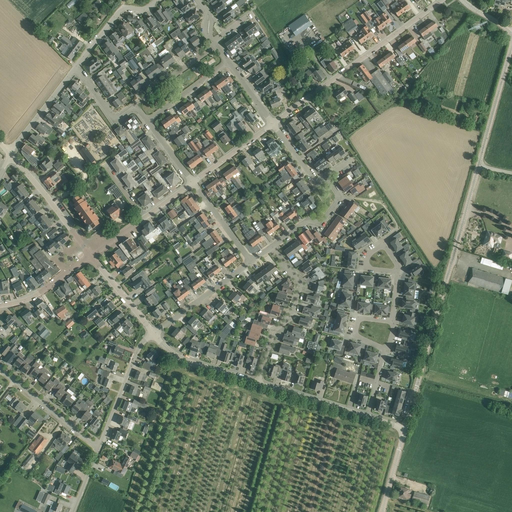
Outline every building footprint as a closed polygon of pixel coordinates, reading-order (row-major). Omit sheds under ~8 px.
[(72,0),(66,5),(69,9),(78,2),(77,0),(72,0)] [(219,4),(213,8),(214,9),(214,11),(214,12),(215,12),(216,13),(217,14),(226,7),(224,4),(226,3),(225,1),(225,0),(217,0),(216,1),(219,4)] [(410,8),(407,4),(404,0),(402,2),(401,1),(398,4),(404,12),(410,8)] [(98,1),(77,20),(82,26),(104,7),(98,1)] [(177,6),(176,7),(179,10),(181,8),(185,13),(193,7),(189,2),(187,3),(186,1),(184,1),(177,6)] [(381,1),(377,4),(383,12),(387,9),(381,1)] [(398,17),(404,12),(398,4),(392,9),(398,17)] [(231,7),(221,14),(224,17),(222,18),(222,19),(222,20),(223,22),(224,22),(226,24),(234,18),(231,15),(235,12),(231,7)] [(156,13),(155,14),(161,23),(166,19),(168,22),(172,19),(171,19),(167,13),(166,11),(163,13),(160,9),(159,10),(158,10),(158,11),(157,11),(156,11),(156,12),(156,13)] [(192,11),(181,19),(183,22),(186,19),(190,24),(200,17),(196,11),(193,13),(192,11)] [(362,14),(368,22),(372,19),(366,11),(366,12),(362,14)] [(392,21),(385,12),(379,17),(386,26),(392,21)] [(362,14),(359,17),(364,25),(368,22),(362,14)] [(145,25),(143,23),(141,19),(138,20),(136,17),(135,17),(135,16),(132,15),(132,16),(128,16),(128,19),(131,23),(134,24),(138,30),(145,25)] [(304,15),(289,26),(296,35),(311,24),(304,15)] [(147,20),(145,21),(151,29),(156,25),(159,28),(161,26),(157,21),(155,22),(151,17),(150,18),(148,18),(147,19),(147,20)] [(379,17),(373,21),(379,30),(386,26),(379,17)] [(348,34),(358,27),(353,20),(343,27),(348,34)] [(430,32),(434,29),(438,26),(434,21),(427,27),(430,32)] [(252,22),(248,25),(254,34),(258,31),(261,35),(264,33),(260,27),(257,29),(253,24),(252,22)] [(134,31),(131,27),(128,23),(124,26),(122,23),(118,27),(126,37),(134,31)] [(248,25),(244,28),(245,30),(244,30),(248,36),(245,38),(250,43),(253,41),(250,38),(254,34),(248,25)] [(367,26),(360,30),(361,31),(362,33),(367,39),(373,35),(367,26)] [(423,37),(430,32),(427,27),(419,32),(423,37)] [(190,41),(192,43),(195,47),(201,42),(196,36),(198,35),(194,29),(189,33),(193,39),(190,41)] [(186,40),(189,37),(184,31),(181,33),(186,40)] [(367,39),(362,33),(361,31),(355,36),(361,44),(367,39)] [(125,40),(124,38),(121,34),(119,36),(116,32),(110,36),(118,48),(122,44),(121,43),(125,40)] [(237,33),(233,36),(241,47),(245,43),(247,46),(250,43),(245,38),(242,40),(239,35),(238,35),(237,33)] [(63,36),(59,41),(66,47),(67,47),(69,49),(73,45),(79,50),(83,44),(79,41),(77,39),(74,37),(71,41),(70,42),(66,39),(66,38),(63,36)] [(233,36),(228,39),(235,49),(237,47),(239,48),(241,47),(233,36)] [(262,43),(260,44),(263,48),(270,43),(265,36),(259,40),(262,43)] [(416,42),(416,41),(413,37),(405,42),(409,47),(416,42)] [(162,38),(154,43),(157,46),(164,41),(162,38)] [(225,44),(225,45),(229,50),(226,51),(231,57),(233,55),(230,52),(235,49),(228,39),(224,42),(225,44)] [(354,48),(351,44),(349,41),(346,43),(343,45),(348,53),(354,48)] [(119,52),(115,47),(112,43),(110,44),(109,42),(107,44),(107,43),(102,46),(109,56),(112,54),(114,56),(119,52)] [(190,50),(184,42),(181,43),(178,44),(180,47),(185,54),(190,50)] [(409,47),(405,42),(398,47),(402,52),(406,49),(408,51),(406,53),(409,57),(414,53),(409,47)] [(424,52),(427,50),(422,43),(418,45),(424,52)] [(66,47),(62,53),(65,55),(71,60),(79,50),(73,45),(69,49),(67,47),(66,47)] [(342,57),(348,53),(343,45),(339,48),(339,47),(336,49),(342,57)] [(180,58),(185,54),(180,47),(177,49),(176,47),(174,49),(180,58)] [(148,56),(151,54),(147,49),(140,54),(142,57),(146,54),(148,56)] [(133,52),(125,58),(127,61),(135,56),(133,52)] [(163,55),(161,52),(158,54),(160,57),(161,58),(159,60),(165,68),(170,65),(166,58),(163,55)] [(166,52),(163,55),(166,58),(170,65),(172,63),(173,64),(175,62),(174,62),(175,61),(174,59),(174,58),(173,59),(169,52),(166,54),(166,52)] [(395,57),(394,56),(391,52),(384,57),(388,62),(395,57)] [(121,67),(125,64),(127,63),(121,55),(118,57),(121,61),(118,63),(121,67)] [(243,62),(241,64),(245,69),(246,68),(253,63),(249,58),(250,58),(248,55),(242,59),(243,62)] [(327,57),(321,62),(325,68),(327,66),(332,73),(337,69),(335,65),(336,65),(333,61),(331,62),(327,57)] [(388,62),(384,57),(377,63),(380,68),(384,65),(387,69),(390,66),(388,62)] [(401,67),(404,64),(399,57),(396,59),(400,64),(399,64),(401,67)] [(101,65),(99,62),(96,58),(90,62),(85,66),(90,73),(94,70),(101,65)] [(132,59),(125,64),(127,67),(129,65),(134,71),(139,68),(136,65),(137,65),(132,59)] [(257,61),(246,68),(250,74),(252,72),(254,75),(261,70),(260,70),(262,69),(260,66),(257,61)] [(137,65),(136,65),(139,68),(141,71),(144,69),(143,67),(140,62),(137,65)] [(151,63),(148,65),(156,75),(161,72),(154,63),(152,65),(151,63)] [(122,71),(127,67),(125,64),(121,67),(117,70),(121,76),(124,74),(122,71)] [(156,75),(148,65),(146,67),(147,69),(144,71),(151,79),(156,75)] [(363,65),(357,69),(359,72),(359,73),(366,83),(371,80),(383,96),(389,91),(393,88),(391,86),(389,83),(388,83),(383,75),(378,69),(370,75),(363,65)] [(257,85),(269,76),(264,69),(252,77),(254,80),(254,81),(254,82),(255,83),(256,83),(257,85)] [(326,78),(323,74),(320,70),(317,72),(316,71),(315,69),(310,72),(309,70),(303,74),(307,79),(312,75),(316,80),(317,79),(319,82),(326,78)] [(107,76),(106,74),(103,70),(98,74),(99,74),(97,76),(98,78),(95,80),(99,85),(108,78),(107,77),(107,76)] [(387,72),(383,75),(388,83),(389,83),(393,80),(387,72)] [(146,83),(140,74),(139,74),(134,77),(136,80),(141,87),(143,86),(146,84),(145,83),(146,83)] [(232,86),(231,84),(234,82),(230,77),(227,79),(225,76),(220,80),(230,93),(232,91),(229,88),(232,86)] [(136,80),(134,77),(131,79),(132,80),(130,81),(136,90),(139,88),(139,87),(141,86),(141,87),(136,80)] [(109,80),(108,79),(108,78),(99,85),(102,89),(112,82),(110,80),(109,80)] [(220,80),(215,84),(219,90),(222,88),(227,95),(230,93),(220,80)] [(271,92),(276,90),(279,89),(278,85),(274,87),(273,86),(274,85),(270,81),(259,88),(263,93),(270,88),(270,89),(271,92)] [(80,87),(81,86),(76,82),(73,86),(70,85),(67,89),(71,92),(71,95),(72,96),(75,92),(76,93),(80,87)] [(114,85),(112,83),(112,82),(102,89),(105,94),(114,88),(113,86),(114,85)] [(84,91),(80,87),(76,93),(75,92),(72,96),(74,98),(76,96),(79,98),(83,93),(84,91)] [(286,93),(284,87),(275,91),(277,96),(278,97),(286,93)] [(348,94),(346,91),(343,87),(334,94),(339,100),(348,94)] [(108,99),(112,96),(118,92),(116,89),(115,89),(114,88),(105,94),(108,99)] [(208,88),(203,92),(211,103),(212,105),(215,103),(210,96),(213,94),(208,88)] [(119,98),(118,99),(113,103),(117,108),(124,103),(122,100),(125,98),(121,92),(117,95),(119,98)] [(211,103),(203,92),(198,96),(200,99),(196,102),(200,107),(203,105),(201,103),(205,100),(210,106),(212,105),(211,103)] [(354,102),(358,99),(352,92),(349,95),(354,102)] [(88,96),(83,93),(79,98),(78,100),(81,102),(79,104),(83,107),(87,103),(84,101),(88,96)] [(277,96),(272,98),(273,99),(270,100),(271,102),(270,102),(273,108),(282,104),(279,98),(278,99),(278,97),(277,96)] [(196,102),(193,105),(191,101),(185,105),(193,116),(195,114),(192,109),(195,107),(196,109),(200,107),(196,102)] [(51,109),(60,116),(65,109),(67,111),(69,109),(62,104),(61,106),(57,103),(55,105),(51,109)] [(190,118),(193,116),(185,105),(180,109),(184,115),(187,113),(190,118)] [(240,112),(239,113),(244,119),(247,117),(252,123),(254,122),(255,122),(255,121),(257,119),(255,116),(254,117),(253,115),(251,112),(249,114),(247,111),(245,108),(240,112)] [(319,116),(317,113),(314,109),(311,111),(310,110),(308,111),(313,119),(315,117),(316,118),(319,116)] [(311,120),(313,119),(308,111),(306,113),(306,114),(304,116),(309,123),(311,121),(311,120)] [(45,119),(53,126),(55,123),(56,123),(59,123),(61,124),(63,121),(54,113),(53,113),(55,115),(54,117),(49,113),(48,115),(48,114),(45,118),(45,119)] [(181,121),(180,119),(177,115),(174,117),(172,115),(167,119),(175,129),(177,128),(175,125),(181,121)] [(132,131),(139,126),(134,118),(126,124),(130,128),(127,130),(131,135),(134,133),(132,131)] [(177,133),(175,129),(167,119),(162,123),(166,128),(168,130),(170,129),(171,130),(172,131),(169,133),(172,136),(177,133)] [(216,119),(212,122),(214,124),(211,126),(216,132),(222,126),(218,121),(216,119)] [(246,129),(243,125),(241,122),(238,119),(232,123),(231,122),(227,126),(232,132),(237,128),(241,132),(246,129)] [(289,131),(296,126),(294,124),(295,123),(294,120),(287,126),(288,128),(287,129),(289,131)] [(53,130),(46,124),(44,126),(40,124),(36,129),(44,135),(48,130),(51,133),(53,130)] [(186,126),(182,129),(186,135),(190,131),(186,126)] [(294,136),(298,133),(301,131),(299,128),(298,129),(296,126),(289,131),(291,134),(292,133),(294,136)] [(131,135),(127,130),(124,132),(121,127),(115,130),(121,138),(124,136),(125,136),(128,140),(128,141),(131,145),(136,141),(131,135)] [(59,128),(57,132),(62,136),(65,133),(59,128)] [(208,130),(204,133),(209,141),(213,137),(208,130)] [(230,141),(227,137),(226,135),(223,132),(221,133),(221,134),(218,136),(225,144),(230,141)] [(298,143),(305,138),(303,135),(304,135),(302,132),(295,137),(297,140),(296,141),(298,143)] [(42,137),(38,134),(36,137),(33,134),(29,140),(36,145),(38,143),(42,146),(46,140),(42,137)] [(187,145),(185,142),(183,139),(186,137),(184,134),(175,141),(179,147),(182,144),(184,147),(187,145)] [(131,145),(130,145),(134,150),(137,148),(137,147),(141,144),(142,144),(144,147),(152,141),(148,136),(143,140),(141,137),(136,141),(131,145)] [(300,148),(307,143),(306,141),(307,140),(305,138),(298,143),(299,145),(298,146),(300,148)] [(199,150),(202,148),(195,139),(192,141),(199,150)] [(273,139),(266,143),(270,147),(268,149),(271,153),(272,152),(273,152),(279,148),(279,147),(276,143),(273,139)] [(215,143),(211,146),(206,140),(205,141),(213,153),(219,148),(215,143)] [(152,141),(144,147),(146,150),(146,151),(142,154),(141,154),(138,156),(142,161),(152,153),(151,150),(156,147),(152,141)] [(192,141),(189,144),(195,153),(199,150),(192,141)] [(213,153),(205,141),(204,141),(202,143),(205,146),(204,146),(206,150),(203,152),(207,157),(213,153)] [(312,147),(310,145),(312,144),(310,141),(307,143),(300,148),(302,151),(303,150),(305,153),(312,147)] [(34,168),(41,161),(36,157),(35,159),(29,153),(32,150),(34,151),(26,144),(25,145),(24,144),(22,147),(23,148),(22,149),(23,150),(21,151),(22,152),(22,154),(23,155),(23,156),(34,168)] [(337,145),(334,147),(342,158),(347,154),(341,146),(338,148),(337,145)] [(81,146),(78,149),(80,151),(79,151),(90,165),(92,163),(95,161),(85,147),(83,148),(81,146)] [(333,152),(331,153),(336,160),(339,158),(339,160),(342,158),(334,147),(331,149),(333,152)] [(260,148),(253,153),(257,158),(260,162),(266,158),(263,154),(264,154),(260,148)] [(126,156),(129,153),(125,149),(115,157),(116,159),(111,163),(115,168),(123,163),(121,160),(121,158),(125,155),(126,156)] [(191,169),(197,165),(186,150),(184,151),(191,161),(187,163),(191,169)] [(199,155),(196,157),(193,153),(191,151),(189,153),(186,150),(197,165),(203,160),(199,155)] [(163,157),(159,152),(154,155),(152,153),(142,161),(145,165),(148,163),(148,162),(152,159),(154,159),(156,162),(163,157)] [(334,162),(336,160),(331,153),(329,155),(328,154),(325,156),(330,163),(333,161),(334,162)] [(61,157),(57,161),(57,162),(53,165),(55,168),(62,163),(64,161),(61,157)] [(163,157),(156,162),(158,165),(157,166),(153,169),(152,169),(149,171),(153,176),(158,172),(164,168),(162,166),(167,162),(163,157)] [(320,158),(318,160),(324,169),(326,168),(327,169),(330,166),(323,157),(321,159),(320,158)] [(134,160),(140,167),(144,165),(137,158),(134,160)] [(247,158),(242,161),(247,167),(248,166),(256,176),(262,172),(258,166),(255,168),(247,158)] [(45,162),(40,166),(45,172),(50,168),(50,167),(53,165),(49,160),(46,162),(45,162)] [(126,172),(137,164),(133,160),(130,162),(130,163),(126,166),(125,166),(123,163),(115,168),(119,173),(124,170),(126,172)] [(318,160),(315,162),(315,163),(313,164),(318,172),(321,170),(322,171),(324,169),(318,160)] [(287,161),(277,169),(280,172),(286,168),(287,170),(280,175),(282,177),(294,169),(290,164),(289,164),(287,161)] [(58,172),(64,166),(62,163),(55,168),(58,172)] [(137,171),(140,169),(137,164),(126,172),(128,175),(123,178),(126,184),(134,178),(132,175),(132,174),(136,171),(137,171)] [(264,174),(269,171),(266,167),(265,168),(261,164),(258,166),(262,172),(264,174)] [(235,166),(229,171),(241,188),(243,186),(235,175),(239,172),(235,166)] [(298,174),(294,169),(282,177),(280,179),(283,183),(289,179),(289,180),(293,177),(293,178),(298,174)] [(224,176),(227,180),(231,178),(235,185),(234,186),(237,191),(241,188),(229,171),(223,175),(224,175),(225,176),(224,176)] [(167,184),(163,179),(160,174),(158,172),(153,176),(156,179),(157,179),(160,183),(160,185),(157,187),(163,195),(168,191),(164,186),(167,184)] [(58,177),(59,176),(58,175),(57,176),(55,173),(44,182),(47,186),(56,179),(56,178),(58,177)] [(177,182),(179,181),(178,179),(178,178),(174,173),(167,178),(166,177),(163,179),(167,184),(169,182),(172,186),(178,182),(177,182)] [(147,180),(148,180),(145,175),(142,177),(141,178),(137,181),(136,181),(134,178),(126,184),(130,189),(135,185),(137,187),(143,183),(147,180)] [(50,189),(54,186),(61,180),(59,178),(60,177),(59,176),(58,177),(56,178),(56,179),(47,186),(50,189)] [(350,181),(349,180),(347,176),(338,183),(342,187),(350,181)] [(63,188),(70,183),(67,179),(60,185),(63,188)] [(214,182),(212,183),(221,196),(224,194),(223,193),(224,192),(221,188),(226,185),(222,179),(219,181),(218,179),(217,179),(216,179),(214,180),(214,181),(214,182)] [(163,195),(157,187),(154,189),(153,189),(150,185),(150,184),(147,180),(143,183),(147,190),(151,195),(154,193),(157,198),(163,195)] [(302,180),(296,184),(298,187),(292,191),(294,193),(305,185),(302,181),(302,180)] [(351,183),(350,181),(342,187),(345,192),(349,190),(351,188),(355,185),(353,182),(351,183)] [(10,182),(4,186),(9,191),(14,187),(10,182)] [(208,189),(205,191),(209,197),(217,192),(221,197),(221,196),(212,183),(209,185),(209,184),(208,184),(206,186),(206,187),(206,188),(208,189)] [(362,183),(359,185),(358,183),(355,185),(351,188),(349,190),(353,194),(358,191),(359,193),(363,190),(365,189),(363,187),(364,186),(362,183)] [(15,189),(11,191),(16,197),(25,190),(23,188),(24,187),(22,184),(15,189)] [(115,184),(108,190),(112,195),(113,194),(117,199),(123,195),(115,184)] [(305,185),(294,193),(295,196),(296,195),(297,196),(299,194),(299,193),(302,191),(303,194),(307,192),(309,191),(309,190),(309,189),(307,186),(306,187),(305,185)] [(16,210),(24,203),(22,201),(29,195),(25,190),(16,197),(20,202),(14,207),(16,210)] [(149,197),(151,195),(147,190),(145,192),(146,194),(139,199),(144,207),(152,201),(149,197)] [(99,219),(97,216),(98,215),(97,214),(96,215),(94,212),(95,211),(92,207),(91,208),(89,205),(90,204),(89,204),(88,204),(86,201),(87,200),(82,193),(69,203),(74,210),(75,209),(80,216),(79,217),(82,221),(83,220),(88,227),(87,228),(89,231),(100,224),(98,220),(99,219)] [(296,204),(305,198),(302,195),(296,199),(297,201),(295,203),(296,204)] [(188,196),(181,201),(187,210),(196,203),(191,198),(190,199),(188,196)] [(311,196),(300,204),(304,209),(310,204),(310,205),(315,202),(311,196)] [(28,212),(37,205),(33,200),(26,205),(24,203),(16,210),(18,212),(24,207),(28,212)] [(358,207),(354,204),(350,201),(347,206),(354,211),(358,207)] [(114,207),(108,211),(109,212),(109,213),(109,214),(110,214),(114,220),(115,219),(116,219),(117,218),(117,217),(119,216),(119,215),(122,212),(115,202),(112,204),(114,207)] [(194,214),(196,212),(200,209),(196,203),(187,210),(184,212),(185,214),(188,212),(188,213),(192,210),(194,214)] [(230,205),(225,209),(229,214),(239,206),(240,206),(238,204),(232,208),(230,205)] [(293,206),(295,205),(294,204),(287,210),(283,205),(281,207),(291,219),(296,215),(295,215),(298,213),(296,209),(293,206)] [(31,222),(36,218),(34,216),(41,210),(37,205),(28,212),(31,217),(29,220),(31,222)] [(239,206),(229,214),(233,219),(235,221),(239,218),(241,220),(245,217),(243,215),(240,211),(242,209),(240,206),(239,206)] [(351,215),(354,211),(347,206),(344,210),(350,215),(351,215)] [(285,223),(291,219),(281,207),(279,208),(285,216),(282,218),(285,223)] [(350,215),(344,210),(343,209),(340,214),(347,219),(350,215)] [(172,219),(177,215),(173,210),(168,213),(172,219)] [(276,222),(278,220),(275,215),(274,213),(273,212),(272,212),(272,213),(270,214),(275,221),(276,222)] [(194,217),(189,220),(189,221),(191,223),(197,219),(199,222),(197,224),(194,226),(196,228),(207,219),(203,214),(200,216),(197,218),(195,216),(194,217)] [(43,224),(48,220),(44,215),(38,220),(36,218),(31,222),(33,224),(35,223),(37,225),(41,222),(43,224)] [(346,221),(342,218),(338,215),(335,220),(343,226),(346,221)] [(276,222),(275,221),(272,223),(267,216),(265,218),(271,226),(274,231),(280,227),(276,222)] [(165,217),(159,221),(166,231),(168,229),(169,230),(175,226),(172,223),(170,221),(169,222),(165,217)] [(206,229),(208,228),(212,225),(207,219),(196,228),(198,231),(203,226),(206,230),(206,229)] [(384,219),(375,225),(377,227),(383,234),(387,231),(385,228),(389,226),(384,219)] [(43,224),(41,226),(45,231),(45,230),(47,229),(47,230),(52,225),(48,220),(43,224)] [(252,229),(250,231),(258,243),(264,239),(262,237),(264,235),(262,232),(255,222),(254,220),(251,222),(254,226),(259,233),(256,235),(252,229)] [(339,231),(343,226),(335,220),(331,225),(339,231)] [(255,222),(262,232),(266,229),(260,222),(259,221),(256,223),(255,221),(255,222)] [(267,221),(264,223),(266,225),(268,228),(266,230),(269,235),(274,231),(268,223),(267,221)] [(162,232),(161,231),(158,227),(155,229),(150,222),(146,225),(147,228),(148,227),(153,233),(151,234),(153,237),(156,235),(157,236),(162,232)] [(242,226),(244,230),(242,231),(245,235),(250,242),(251,244),(250,245),(252,247),(253,246),(253,247),(254,246),(254,247),(256,246),(256,245),(258,243),(250,231),(244,224),(242,226)] [(154,240),(155,240),(153,237),(151,234),(153,233),(148,227),(147,228),(146,225),(143,227),(144,228),(140,231),(143,234),(140,237),(145,244),(148,241),(153,238),(154,240)] [(336,236),(339,231),(331,225),(328,230),(337,236),(336,236)] [(371,230),(369,231),(372,236),(375,234),(377,238),(383,234),(377,227),(372,231),(371,230)] [(197,239),(206,233),(204,230),(196,236),(197,239)] [(202,244),(204,247),(219,236),(215,230),(210,234),(212,237),(202,244)] [(312,235),(308,230),(303,233),(310,242),(315,239),(312,235)] [(333,241),(337,236),(328,230),(324,235),(333,241)] [(55,237),(53,234),(51,232),(48,234),(54,241),(52,243),(56,249),(61,246),(55,237)] [(328,242),(327,241),(324,237),(322,238),(317,232),(312,235),(315,239),(317,242),(319,244),(323,241),(325,244),(328,242)] [(493,234),(492,233),(488,232),(486,236),(487,236),(484,245),(492,247),(494,241),(500,243),(502,236),(496,235),(496,234),(493,233),(493,234)] [(55,237),(61,246),(66,242),(66,241),(69,239),(65,233),(59,238),(57,235),(55,237)] [(195,245),(208,235),(206,233),(197,239),(198,239),(193,242),(195,245)] [(305,246),(310,242),(303,233),(299,237),(304,243),(301,245),(303,247),(305,250),(307,249),(307,248),(305,246)] [(361,236),(360,237),(365,244),(367,243),(368,243),(370,241),(364,233),(361,235),(361,236)] [(393,237),(395,240),(390,243),(393,247),(399,243),(397,240),(401,237),(399,233),(400,233),(393,237)] [(218,244),(219,244),(223,241),(219,236),(206,246),(204,247),(206,249),(216,242),(218,244)] [(144,244),(145,244),(140,237),(142,240),(138,243),(140,246),(137,248),(133,241),(132,242),(129,239),(129,238),(119,245),(128,258),(131,256),(128,252),(129,251),(135,258),(144,252),(145,253),(149,250),(144,244)] [(360,237),(356,240),(361,247),(365,244),(360,237)] [(303,247),(301,245),(297,239),(294,241),(296,243),(293,245),(298,251),(303,247)] [(353,242),(351,243),(357,250),(358,249),(359,250),(362,248),(361,247),(356,240),(356,239),(352,241),(353,242)] [(56,249),(52,243),(50,241),(45,245),(51,253),(56,249)] [(399,243),(393,247),(396,252),(403,248),(399,243)] [(217,245),(206,253),(208,256),(219,248),(217,245)] [(293,255),(298,251),(293,245),(288,248),(293,255)] [(36,246),(31,251),(45,268),(48,272),(51,276),(52,277),(58,272),(60,270),(57,265),(55,267),(53,265),(55,264),(54,262),(52,262),(51,263),(41,250),(40,250),(36,246)] [(289,258),(293,255),(288,248),(284,251),(289,258)] [(110,258),(115,265),(116,265),(118,268),(119,267),(121,269),(125,266),(121,261),(121,259),(122,259),(124,262),(128,259),(120,249),(119,249),(120,249),(115,253),(116,254),(110,258)] [(223,252),(231,263),(236,259),(233,255),(230,257),(228,254),(230,252),(228,249),(225,251),(224,249),(222,251),(223,252)] [(146,257),(151,253),(149,250),(145,253),(136,259),(132,262),(131,262),(129,263),(131,266),(135,264),(138,262),(138,263),(146,257)] [(511,257),(511,252),(503,250),(501,257),(511,260),(511,257)] [(31,251),(29,252),(34,258),(30,262),(37,270),(40,274),(42,276),(46,281),(51,276),(48,272),(45,268),(31,251)] [(14,253),(15,255),(16,257),(20,261),(22,259),(17,252),(14,253)] [(226,267),(231,263),(223,252),(221,254),(223,258),(221,260),(226,267)] [(406,252),(399,257),(403,261),(409,257),(406,252)] [(191,257),(191,256),(184,262),(183,262),(184,264),(200,286),(206,282),(202,277),(199,279),(194,272),(195,271),(193,269),(197,265),(191,257)] [(219,263),(216,258),(212,260),(215,264),(212,266),(207,257),(204,259),(208,264),(216,274),(221,271),(217,266),(217,265),(219,263)] [(409,257),(403,261),(406,266),(409,264),(412,262),(409,257)] [(306,274),(310,271),(313,269),(311,266),(312,265),(309,260),(302,265),(304,267),(302,269),(306,274)] [(273,274),(273,273),(277,270),(273,263),(268,267),(273,274)] [(418,263),(411,267),(413,269),(409,272),(412,275),(414,274),(415,276),(418,274),(419,275),(420,275),(420,276),(421,276),(422,275),(423,275),(423,274),(423,273),(423,272),(422,271),(423,270),(418,263)] [(195,290),(200,286),(184,264),(191,274),(189,276),(194,283),(191,285),(195,290)] [(216,274),(208,264),(206,266),(208,269),(206,271),(203,267),(200,269),(202,271),(205,275),(207,274),(210,278),(216,274)] [(23,281),(18,271),(18,272),(15,267),(14,265),(10,267),(14,275),(15,278),(20,275),(23,282),(23,281)] [(126,277),(130,274),(133,272),(136,270),(134,268),(131,270),(129,267),(123,272),(126,277)] [(268,267),(263,270),(270,280),(272,278),(271,275),(273,274),(268,267)] [(321,278),(321,279),(325,276),(318,267),(311,272),(313,275),(312,276),(315,280),(318,278),(319,279),(321,278)] [(506,279),(477,270),(472,269),(468,283),(501,293),(506,279)] [(46,281),(42,276),(40,274),(37,270),(35,272),(38,276),(36,277),(32,272),(30,274),(39,286),(46,281)] [(263,270),(258,274),(263,280),(266,279),(267,281),(270,280),(263,270)] [(345,270),(344,280),(353,281),(354,276),(350,275),(351,270),(345,270)] [(85,290),(87,288),(91,285),(81,272),(73,277),(80,286),(81,285),(85,290)] [(34,290),(39,286),(30,274),(33,278),(27,282),(34,290)] [(138,274),(132,279),(134,283),(132,284),(134,287),(133,287),(135,290),(136,289),(136,290),(142,286),(142,285),(143,286),(150,281),(147,278),(145,280),(142,277),(141,278),(138,274)] [(259,284),(263,280),(258,274),(256,276),(255,274),(253,276),(259,284)] [(358,281),(357,287),(360,288),(366,288),(366,287),(366,286),(368,276),(363,275),(363,276),(362,276),(361,282),(358,281)] [(366,286),(366,287),(372,288),(372,289),(375,289),(376,283),(373,283),(374,277),(372,277),(372,276),(368,276),(366,286)] [(376,283),(375,289),(378,290),(378,289),(384,289),(386,278),(381,277),(381,278),(379,278),(379,284),(376,283)] [(282,291),(291,294),(292,291),(293,291),(293,290),(294,287),(290,286),(290,284),(289,282),(290,281),(288,278),(281,284),(282,285),(284,286),(282,291)] [(386,278),(384,289),(390,290),(390,291),(393,291),(394,285),(391,285),(391,280),(390,279),(390,278),(386,278)] [(506,279),(501,293),(508,295),(511,281),(506,279)] [(17,280),(11,283),(16,292),(24,288),(20,282),(18,283),(17,280)] [(188,286),(184,280),(182,281),(185,285),(184,285),(183,284),(180,286),(179,284),(177,286),(185,297),(190,293),(188,291),(191,289),(188,286)] [(313,286),(312,291),(320,294),(321,290),(323,290),(324,287),(323,287),(325,282),(324,280),(318,282),(319,285),(319,286),(316,285),(316,286),(313,286)] [(344,280),(343,288),(350,290),(350,286),(353,286),(354,282),(353,282),(353,281),(344,280)] [(405,283),(404,289),(415,290),(416,282),(408,280),(408,283),(405,283)] [(9,281),(0,282),(0,287),(1,294),(9,293),(8,288),(10,288),(9,281)] [(150,281),(143,286),(145,290),(152,284),(150,281)] [(249,282),(244,288),(249,293),(252,290),(256,293),(260,288),(254,282),(254,283),(252,285),(249,282)] [(71,289),(69,287),(66,283),(60,287),(65,294),(65,293),(67,295),(72,291),(71,289)] [(185,297),(177,286),(176,286),(175,285),(173,286),(177,291),(171,295),(175,301),(178,299),(179,301),(185,297)] [(97,296),(98,295),(102,292),(97,286),(92,290),(91,288),(86,292),(86,293),(79,300),(82,303),(85,300),(89,296),(90,295),(92,297),(96,294),(97,296)] [(148,296),(156,290),(153,286),(145,292),(148,296)] [(342,289),(340,298),(351,301),(352,295),(347,294),(348,290),(342,289)] [(404,289),(404,295),(407,295),(406,298),(414,299),(415,290),(404,289)] [(246,298),(243,295),(239,292),(237,294),(234,292),(229,298),(235,303),(238,300),(241,303),(246,298)] [(287,295),(278,292),(275,303),(287,307),(289,299),(286,298),(287,295)] [(317,305),(318,300),(320,296),(315,294),(315,297),(308,295),(306,302),(314,304),(317,305)] [(153,303),(156,300),(159,298),(157,295),(154,297),(152,295),(144,301),(149,307),(153,303)] [(340,298),(338,307),(343,309),(344,306),(349,307),(351,301),(340,298)] [(403,301),(402,307),(415,309),(415,302),(414,302),(414,299),(406,298),(406,301),(403,301)] [(45,305),(45,304),(42,300),(36,304),(39,309),(36,311),(40,315),(43,313),(41,311),(43,310),(44,308),(52,317),(54,314),(46,303),(47,303),(45,305)] [(227,306),(225,304),(221,301),(216,307),(224,314),(227,312),(229,309),(227,306)] [(103,307),(99,310),(104,317),(108,314),(108,313),(110,312),(115,308),(113,306),(114,305),(112,302),(111,303),(110,302),(105,306),(106,306),(104,308),(103,307)] [(279,306),(275,305),(270,304),(269,308),(272,309),(270,314),(279,317),(281,311),(278,310),(279,306)] [(373,305),(373,310),(376,310),(375,313),(378,314),(378,315),(381,315),(382,306),(373,305)] [(70,314),(67,310),(64,306),(56,312),(60,317),(61,319),(65,317),(64,314),(65,313),(67,316),(70,314)] [(311,309),(304,307),(302,313),(317,318),(318,313),(319,314),(321,309),(312,306),(311,309)] [(382,306),(381,315),(384,316),(384,314),(387,315),(388,312),(390,312),(391,307),(388,306),(382,306)] [(94,307),(86,314),(89,319),(98,312),(94,307)] [(165,313),(164,311),(163,310),(160,312),(156,307),(153,309),(155,311),(153,313),(157,318),(162,315),(165,313)] [(211,313),(209,312),(206,308),(200,314),(209,322),(211,319),(214,316),(210,313),(211,313)] [(32,314),(29,309),(21,314),(25,319),(29,325),(32,323),(29,318),(31,316),(30,316),(32,314)] [(345,311),(337,309),(335,318),(346,321),(347,315),(344,315),(345,311)] [(119,320),(119,319),(123,316),(122,314),(123,314),(121,312),(120,311),(111,318),(108,321),(112,326),(115,323),(116,323),(119,320)] [(404,315),(402,323),(413,326),(416,314),(409,312),(408,316),(404,315)] [(10,315),(5,320),(9,324),(6,326),(8,328),(13,324),(17,328),(22,323),(16,317),(14,319),(10,315)] [(238,326),(226,316),(223,319),(234,329),(236,328),(238,326)] [(257,321),(254,320),(253,324),(257,325),(263,327),(264,323),(270,325),(272,319),(262,316),(261,319),(258,318),(257,321)] [(203,325),(198,320),(194,317),(189,322),(194,327),(196,325),(200,328),(202,328),(204,326),(203,325)] [(313,319),(307,317),(306,317),(305,319),(301,318),(299,324),(307,327),(308,323),(311,324),(313,319)] [(346,321),(335,318),(335,319),(337,319),(335,325),(344,327),(345,327),(346,321)] [(127,332),(128,332),(130,334),(129,335),(133,331),(131,329),(133,326),(127,319),(122,324),(125,327),(123,328),(127,332)] [(8,328),(6,326),(4,328),(0,324),(0,334),(2,333),(5,336),(11,331),(8,328)] [(234,329),(228,324),(218,335),(224,341),(234,329)] [(257,325),(253,324),(252,324),(250,331),(260,334),(263,327),(257,325)] [(335,325),(334,324),(333,328),(330,327),(329,329),(329,333),(339,336),(340,332),(343,333),(344,327),(335,325)] [(198,333),(190,325),(188,328),(196,336),(198,333)] [(38,333),(38,334),(44,339),(48,335),(47,334),(49,331),(48,330),(44,327),(42,330),(40,331),(40,332),(38,333)] [(302,330),(299,328),(294,327),(292,333),(296,334),(295,337),(300,338),(303,339),(305,334),(301,333),(302,330)] [(178,339),(181,336),(185,331),(182,328),(180,330),(178,329),(176,331),(172,335),(175,337),(175,338),(176,338),(178,339)] [(250,331),(247,330),(245,336),(247,337),(248,337),(258,340),(260,334),(250,331)] [(401,330),(399,338),(405,339),(404,343),(411,344),(412,341),(409,340),(411,333),(411,332),(401,330)] [(81,335),(84,340),(89,335),(86,331),(81,335)] [(300,338),(295,337),(290,335),(289,338),(284,337),(283,340),(284,340),(283,342),(293,345),(294,341),(299,342),(300,338)] [(248,337),(247,337),(245,343),(255,346),(257,340),(248,337)] [(189,343),(191,340),(188,338),(182,344),(186,347),(189,343)] [(334,340),(332,340),(330,348),(337,350),(336,354),(343,355),(345,346),(342,345),(342,342),(338,341),(338,340),(334,339),(334,340)] [(118,344),(114,342),(110,340),(108,344),(112,346),(110,351),(122,356),(124,350),(117,347),(118,344)] [(201,343),(197,342),(192,340),(191,340),(189,343),(192,344),(190,350),(198,352),(200,346),(201,343)] [(309,341),(307,347),(309,348),(308,352),(314,354),(318,344),(315,343),(314,343),(310,342),(309,341)] [(210,344),(206,343),(205,347),(209,348),(207,355),(210,357),(211,358),(213,358),(214,358),(217,351),(218,347),(214,345),(214,346),(210,345),(210,344)] [(395,348),(394,353),(398,354),(398,353),(405,355),(407,347),(410,348),(411,348),(411,345),(411,344),(404,343),(403,346),(398,345),(398,347),(396,347),(396,348),(395,348)] [(7,352),(11,348),(7,344),(0,352),(4,356),(7,352)] [(19,353),(15,350),(17,346),(14,344),(11,348),(7,352),(9,354),(5,360),(10,364),(14,359),(19,353)] [(296,349),(282,344),(279,353),(289,356),(289,353),(291,353),(292,353),(293,353),(294,353),(295,352),(295,351),(296,349)] [(159,355),(154,350),(148,356),(146,359),(149,361),(151,359),(153,361),(159,355)] [(239,352),(235,351),(234,353),(232,361),(235,362),(234,365),(241,367),(244,356),(239,355),(239,352)] [(365,357),(362,356),(360,363),(363,364),(364,362),(370,363),(372,352),(368,351),(368,352),(366,351),(365,357)] [(230,354),(224,352),(222,357),(223,358),(222,361),(228,363),(228,360),(232,361),(234,353),(231,352),(230,354)] [(372,352),(370,363),(369,364),(375,365),(374,368),(378,368),(380,361),(377,360),(378,354),(377,354),(377,353),(372,352)] [(19,353),(14,359),(16,361),(14,364),(19,369),(21,366),(25,361),(22,359),(24,356),(19,353)] [(391,358),(390,362),(393,363),(392,365),(402,367),(404,358),(397,356),(396,359),(391,358)] [(25,361),(21,366),(23,368),(21,370),(26,374),(30,369),(31,368),(29,365),(31,363),(30,363),(32,360),(28,357),(26,359),(25,361)] [(119,364),(113,362),(114,360),(106,358),(106,359),(100,357),(98,361),(109,365),(108,366),(111,367),(110,369),(116,371),(119,364)] [(257,359),(253,358),(251,357),(251,358),(247,357),(246,362),(249,363),(247,369),(254,371),(257,359)] [(36,377),(38,375),(41,371),(38,368),(41,365),(36,362),(31,368),(30,369),(33,371),(30,375),(32,377),(33,375),(36,377)] [(150,371),(153,367),(145,362),(143,365),(142,368),(150,371)] [(292,372),(288,370),(289,365),(284,363),(282,369),(285,369),(282,380),(289,382),(292,372)] [(278,368),(271,365),(268,375),(274,377),(277,370),(280,371),(282,366),(279,365),(278,368)] [(45,384),(48,380),(50,377),(47,375),(49,372),(43,368),(41,371),(38,375),(41,377),(39,380),(45,384)] [(110,373),(103,370),(101,374),(102,374),(101,378),(102,378),(101,382),(100,382),(101,383),(101,384),(102,385),(103,385),(104,386),(109,388),(112,381),(107,379),(108,376),(109,377),(110,373)] [(352,384),(354,379),(356,374),(350,372),(349,374),(337,370),(334,378),(352,384)] [(388,372),(386,379),(396,381),(398,371),(394,370),(393,373),(388,372)] [(144,373),(143,373),(138,371),(135,378),(145,382),(147,376),(143,374),(144,373)] [(302,386),(304,381),(305,376),(298,374),(299,372),(295,371),(292,380),(295,381),(294,384),(302,386)] [(60,384),(61,382),(56,379),(53,383),(50,380),(45,387),(48,389),(47,390),(49,392),(52,388),(54,390),(60,384)] [(321,390),(323,385),(324,382),(318,380),(317,383),(313,381),(311,389),(318,391),(318,389),(321,390)] [(65,388),(60,384),(54,390),(57,393),(56,395),(61,399),(66,392),(64,390),(65,388)] [(138,388),(132,386),(129,393),(136,396),(137,392),(140,394),(141,391),(138,389),(138,388)] [(399,390),(397,396),(404,398),(406,393),(404,393),(404,392),(399,390)] [(362,393),(358,392),(356,399),(359,400),(358,405),(361,406),(360,407),(364,408),(364,407),(365,407),(366,406),(365,406),(368,397),(361,395),(362,393)] [(69,393),(65,398),(66,399),(63,403),(66,405),(67,405),(69,406),(70,405),(71,406),(75,401),(70,397),(72,396),(69,393)] [(112,399),(108,396),(103,401),(107,404),(112,399)] [(15,408),(22,413),(26,407),(23,404),(20,402),(18,400),(15,397),(10,404),(13,406),(16,408),(15,408)] [(77,402),(71,409),(72,409),(72,410),(72,411),(72,412),(73,412),(73,413),(74,413),(75,413),(76,413),(77,413),(81,409),(83,411),(88,405),(90,402),(88,400),(86,402),(84,401),(82,401),(81,399),(80,399),(79,399),(78,401),(77,402)] [(146,404),(139,402),(134,400),(133,404),(126,401),(123,409),(130,412),(132,407),(137,409),(138,407),(144,409),(146,404)] [(385,402),(378,400),(375,409),(375,408),(374,410),(375,410),(375,411),(379,412),(379,411),(382,412),(383,409),(386,409),(388,401),(385,400),(385,402)] [(92,410),(89,408),(94,402),(92,401),(91,402),(90,402),(88,405),(83,411),(82,412),(85,414),(81,419),(83,420),(84,419),(87,421),(88,420),(92,415),(90,412),(92,410)] [(92,415),(88,420),(91,422),(90,422),(92,424),(90,426),(94,429),(96,427),(98,428),(101,424),(99,423),(100,420),(97,418),(101,414),(96,410),(92,415)] [(40,423),(43,419),(39,416),(38,416),(34,413),(30,418),(28,421),(24,418),(17,427),(21,430),(27,423),(32,427),(35,423),(37,421),(40,423)] [(17,427),(24,418),(21,415),(13,425),(17,428),(17,427)] [(136,422),(137,418),(128,415),(127,418),(120,416),(117,423),(124,426),(123,427),(127,429),(131,420),(136,422)] [(126,438),(128,432),(121,429),(120,429),(121,429),(120,432),(115,430),(111,438),(118,441),(121,436),(126,438)] [(56,439),(53,442),(56,444),(56,446),(65,454),(69,448),(66,445),(71,439),(68,437),(68,438),(62,433),(57,440),(56,439)] [(42,446),(45,443),(48,439),(42,434),(36,441),(35,440),(29,448),(37,455),(43,447),(42,446)] [(78,468),(80,465),(83,460),(73,453),(70,457),(67,461),(71,463),(67,469),(73,472),(76,467),(78,468)] [(35,458),(32,455),(26,461),(23,464),(27,468),(35,458)] [(132,459),(127,456),(123,465),(122,465),(127,468),(132,459)] [(122,465),(123,465),(112,460),(109,467),(119,472),(123,474),(127,468),(122,465)] [(59,482),(54,493),(60,495),(61,492),(62,492),(67,494),(70,487),(65,485),(64,484),(59,482)] [(409,490),(406,489),(401,487),(398,497),(406,499),(410,500),(411,495),(408,494),(409,490)] [(40,491),(36,500),(41,502),(45,493),(40,491)] [(412,501),(427,505),(430,496),(414,492),(412,501)] [(51,495),(46,494),(42,503),(47,505),(47,504),(51,506),(50,508),(58,511),(59,511),(62,505),(57,503),(56,503),(49,500),(51,495)]
